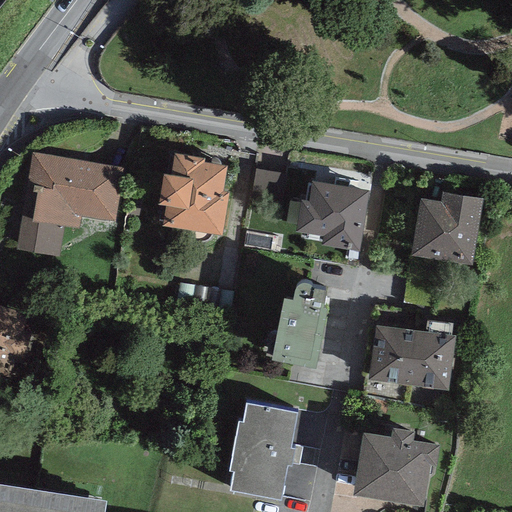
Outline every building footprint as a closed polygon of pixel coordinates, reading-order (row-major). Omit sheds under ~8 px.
[(205,154),(175,149),(171,171),(163,169),(158,199),(166,201),(163,221),(221,231),(228,187),(223,187),(227,163),(204,159),(205,154)] [(124,166),(31,150),(13,259),(56,267),(64,224),(79,227),(81,214),(115,219),(124,166)] [(260,175),(253,204),(276,210),(283,180),(260,175)] [(369,187),(311,177),(307,198),(300,197),(295,226),(323,231),(321,241),(359,247),(369,187)] [(440,197),(419,195),(411,252),(473,261),(481,193),(442,188),(440,197)] [(293,293),(284,291),(271,355),(316,364),(329,298),(324,297),(326,285),(313,282),(312,278),(307,277),(302,277),(297,279),(294,285),(293,293)] [(28,309),(0,301),(0,371),(10,375),(16,351),(28,355),(35,330),(24,327),(28,309)] [(454,331),(375,321),(368,377),(447,387),(454,331)] [(297,408),(246,398),(242,419),(238,418),(228,466),(234,467),(230,486),(280,496),(287,461),(292,462),(295,446),(289,444),(297,408)] [(391,432),(362,427),(352,490),(423,501),(429,461),(437,462),(440,442),(413,438),(415,427),(392,423),(391,432)] [(103,511),(106,493),(0,475),(0,511),(103,511)]
